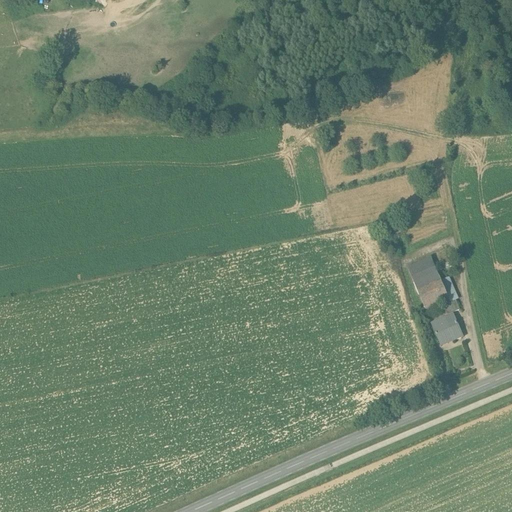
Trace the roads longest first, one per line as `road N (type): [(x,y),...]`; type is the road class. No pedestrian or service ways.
road 1 (tertiary): [(187,511),(511,372)]
road 2 (track): [(143,125),(0,136)]
